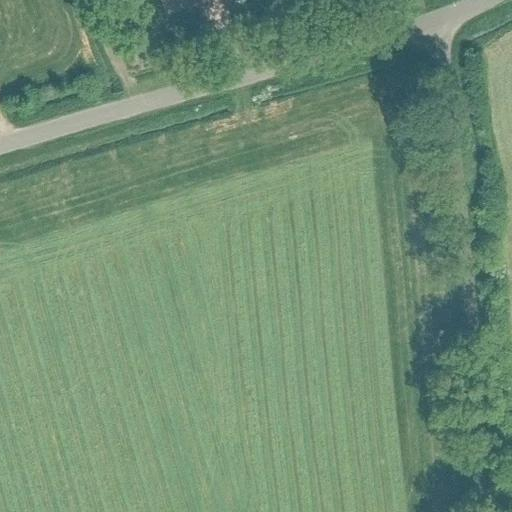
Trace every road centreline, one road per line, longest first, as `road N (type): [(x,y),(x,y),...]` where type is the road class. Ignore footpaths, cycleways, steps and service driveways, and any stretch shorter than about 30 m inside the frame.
road 1 (unclassified): [(483,511),(458,195),(430,21)]
road 2 (tertiary): [(0,143),(430,21)]
